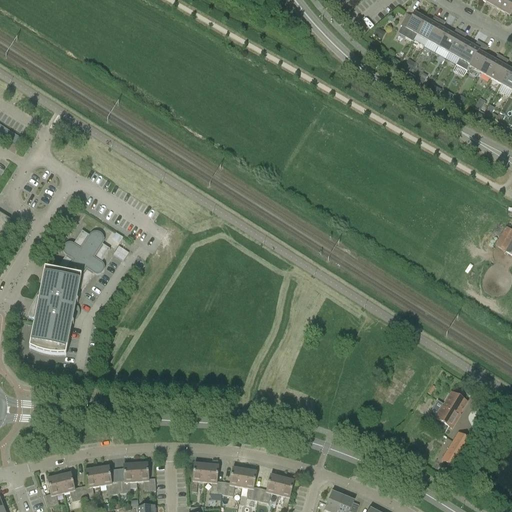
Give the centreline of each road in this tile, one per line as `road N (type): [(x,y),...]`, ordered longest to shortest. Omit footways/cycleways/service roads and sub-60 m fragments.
road 1 (unclassified): [(511,396),(0,73)]
road 2 (tertiary): [(472,511),(350,448),(260,425),(2,409)]
road 3 (tertiary): [(511,161),(375,80),(294,0)]
road 4 (residential): [(169,448),(85,454),(14,473)]
road 5 (residential): [(318,473),(169,448)]
